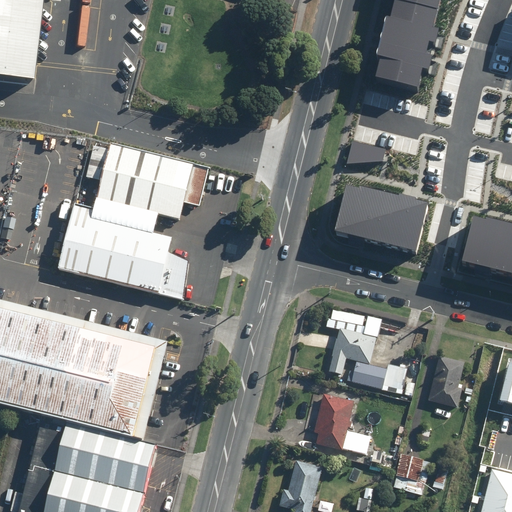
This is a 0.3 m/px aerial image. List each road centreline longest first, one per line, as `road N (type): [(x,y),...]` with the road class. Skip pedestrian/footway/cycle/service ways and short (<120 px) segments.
road 1 (primary): [(273,260),(337,0)]
road 2 (primary): [(208,511),(273,260)]
road 3 (residential): [(426,296),(471,73)]
road 4 (residential): [(426,296),(273,260)]
